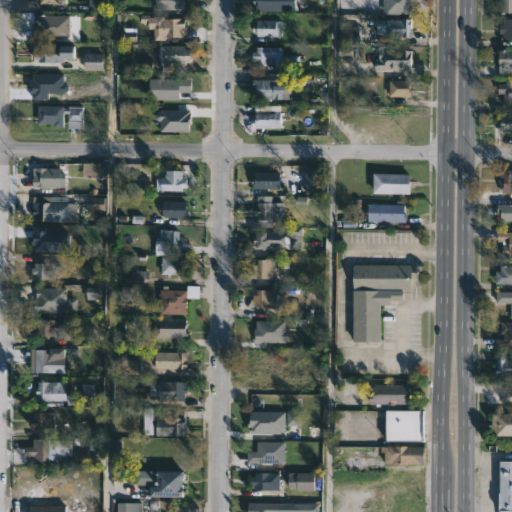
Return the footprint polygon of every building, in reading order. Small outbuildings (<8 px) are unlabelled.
[(185,0),(185,11),(155,10),(156,3),(151,3),(151,0),(185,0)] [(293,0),(293,13),(255,12),(255,4),(252,4),(252,0),(293,0)] [(410,0),(410,2),(412,2),(412,11),(410,11),(410,15),(384,14),(384,1),(383,1),(383,0),(410,0)] [(511,0),(511,12),(495,12),(495,0),(511,0)] [(151,15),(151,17),(163,16),(163,20),(181,19),(181,24),(186,24),(186,35),(165,36),(165,41),(153,41),(153,30),(148,30),(148,24),(139,24),(139,15),(151,15)] [(70,35),(35,35),(35,16),(70,16),(70,35)] [(511,17),(511,39),(500,39),(500,33),(497,33),(497,24),(500,24),(500,17),(511,17)] [(411,19),(411,23),(413,23),(413,26),(411,26),(411,38),(386,38),(386,35),(376,35),(375,20),(411,19)] [(279,21),(279,37),(253,36),(254,33),(250,32),(250,24),(254,24),(254,20),(279,21)] [(359,44),(337,44),(337,30),(344,30),(344,26),(359,26),(359,44)] [(63,63),(41,63),(41,47),(63,47),(63,63)] [(184,47),(185,48),(189,48),(189,66),(182,66),(182,72),(160,73),(160,58),(157,58),(157,54),(159,54),(159,47),(184,47)] [(280,51),(280,55),(297,55),(297,62),(279,62),(279,67),(272,67),(272,64),(264,64),(264,67),(254,67),(254,62),(249,62),(249,51),(254,52),(254,48),(282,48),(282,51),(280,51)] [(511,76),(497,76),(498,50),(511,50),(511,76)] [(409,68),(409,69),(375,68),(375,51),(409,52),(409,68)] [(144,72),(120,72),(120,66),(129,67),(129,62),(139,62),(139,60),(152,60),(152,72),(144,72)] [(511,79),(511,104),(500,104),(500,93),(495,93),(495,83),(503,83),(503,79),(511,79)] [(272,80),(271,100),(253,100),(253,87),(249,87),(249,80),(272,80)] [(407,97),(387,97),(386,81),(406,80),(407,97)] [(66,109),(70,110),(70,107),(85,107),(84,129),(70,129),(70,115),(66,114),(66,128),(56,128),(56,124),(39,124),(40,106),(66,107),(66,109)] [(278,106),(278,128),(252,128),(252,112),(253,112),(253,106),(278,106)] [(146,131),(181,131),(181,107),(146,107),(146,131)] [(511,112),(511,132),(496,132),(496,112),(511,112)] [(107,178),(84,178),(83,163),(107,163),(107,178)] [(35,168),(64,169),(64,188),(34,187),(35,168)] [(511,168),(511,193),(495,193),(495,168),(511,168)] [(182,169),(182,178),(187,178),(187,187),(183,187),(183,190),(160,190),(159,180),(161,180),(161,176),(164,176),(166,169),(182,169)] [(277,171),(277,189),(250,188),(250,171),(277,171)] [(316,173),(315,187),(311,187),(311,194),(296,193),(296,185),(302,185),(302,182),(297,182),(298,172),(316,173)] [(407,173),(406,192),(371,191),(371,172),(407,173)] [(270,197),(269,227),(254,226),(254,214),(250,214),(251,205),(254,205),(255,195),(270,195),(270,197)] [(36,197),(69,199),(68,223),(34,221),(36,197)] [(188,218),(164,217),(165,200),(189,201),(188,218)] [(511,221),(499,221),(499,208),(495,208),(495,203),(511,202),(511,221)] [(401,221),(365,220),(365,203),(401,203),(401,221)] [(178,236),(177,246),(153,244),(154,236),(161,237),(162,229),(178,230),(178,236)] [(284,248),(250,248),(250,229),(284,229),(284,248)] [(511,256),(502,256),(502,241),(494,241),(494,231),(511,231),(511,256)] [(181,274),(160,274),(161,256),(182,257),(181,274)] [(271,257),(270,259),(273,259),(271,267),(279,267),(278,278),(250,278),(250,264),(254,264),(254,258),(271,257)] [(62,262),(61,277),(47,277),(47,280),(32,280),(33,266),(36,266),(36,261),(62,262)] [(377,341),(348,341),(349,290),(350,290),(351,264),(409,264),(409,291),(400,291),(400,299),(388,299),(388,303),(377,303),(377,341)] [(511,283),(493,283),(493,270),(497,270),(497,264),(511,264),(511,283)] [(198,285),(198,298),(186,298),(186,314),(160,313),(160,312),(159,312),(159,289),(162,289),(162,285),(167,285),(167,289),(186,289),(186,285),(198,285)] [(76,298),(76,311),(65,311),(65,313),(32,312),(34,287),(65,288),(65,298),(76,298)] [(273,289),(273,294),(276,294),(276,300),(273,300),(273,308),(254,307),(254,302),(250,302),(250,294),(253,294),(253,289),(273,289)] [(511,291),(511,317),(507,317),(507,302),(493,302),(493,291),(511,291)] [(157,338),(154,338),(154,318),(187,318),(187,338),(157,338)] [(511,321),(511,348),(494,348),(494,339),(501,339),(501,334),(498,333),(498,321),(511,321)] [(54,349),(54,356),(67,356),(67,373),(37,372),(38,349),(54,349)] [(189,352),(189,360),(191,360),(191,369),(158,369),(159,351),(189,352)] [(511,358),(511,377),(493,377),(494,352),(507,352),(507,358),(511,358)] [(287,378),(287,388),(256,388),(256,383),(252,383),(252,370),(256,370),(256,368),(292,368),(292,378),(287,378)] [(46,380),(46,381),(58,381),(58,390),(56,390),(56,400),(36,400),(39,381),(46,380)] [(184,381),(184,387),(188,387),(188,393),(185,393),(185,401),(159,400),(160,381),(184,381)] [(405,403),(370,403),(370,384),(406,384),(405,403)] [(183,410),(183,417),(185,417),(186,436),(150,435),(151,410),(183,410)] [(382,440),(382,410),(419,410),(419,441),(382,440)] [(511,434),(488,434),(489,414),(511,413),(511,434)] [(53,431),(53,414),(32,414),(32,431),(53,431)] [(53,438),(53,464),(32,464),(32,456),(30,456),(31,438),(53,438)] [(281,463),(244,463),(245,451),(253,451),(253,441),(282,441),(281,463)] [(404,445),(421,446),(421,464),(381,464),(381,452),(378,452),(378,446),(404,445)] [(511,510),(510,510),(499,510),(500,461),(511,461),(511,510)] [(155,496),(150,496),(150,486),(157,486),(157,470),(184,471),(184,497),(155,496)] [(277,473),(277,490),(252,490),(252,486),(246,486),(246,476),(252,476),(252,472),(277,473)] [(136,502),(136,505),(143,505),(143,511),(120,511),(120,503),(136,502)]
